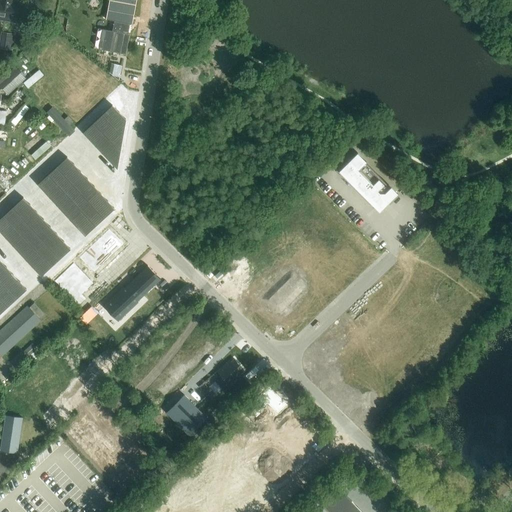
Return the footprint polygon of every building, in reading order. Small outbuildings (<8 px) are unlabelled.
[(0,0),(0,20),(16,23),(19,3),(12,2),(12,0),(0,0)] [(28,25),(30,14),(19,12),(18,23),(28,25)] [(15,34),(2,31),(0,40),(0,48),(15,51),(16,45),(13,44),(15,34)] [(31,46),(22,53),(28,60),(37,52),(31,46)] [(121,73),(122,67),(112,65),(110,71),(121,73)] [(25,78),(14,66),(0,79),(0,87),(7,95),(17,86),(19,88),(23,84),(22,82),(25,78)] [(112,105),(82,132),(117,169),(126,120),(112,105)] [(397,196),(354,151),(335,170),(369,204),(370,202),(376,208),(382,208),(387,203),(389,204),(397,196)] [(66,157),(37,184),(84,236),(114,208),(66,157)] [(23,197),(0,217),(0,231),(40,276),(70,249),(23,197)] [(109,229),(79,256),(93,271),(123,244),(109,229)] [(0,260),(0,313),(26,289),(0,260)] [(119,322),(125,315),(125,314),(130,309),(137,303),(138,304),(139,303),(138,302),(160,281),(147,266),(124,287),(123,286),(122,287),(123,288),(106,304),(105,303),(103,305),(104,306),(119,322)] [(34,302),(28,307),(39,318),(44,313),(34,302)] [(27,305),(0,330),(0,357),(6,352),(41,320),(39,318),(28,307),(27,305)] [(196,327),(140,385),(158,403),(215,345),(196,327)] [(38,357),(34,352),(37,349),(32,343),(23,351),(28,357),(26,358),(31,363),(38,357)] [(333,379),(355,402),(385,374),(363,350),(333,379)] [(221,376),(215,381),(221,389),(227,384),(229,386),(241,375),(240,374),(244,370),(234,359),(230,362),(229,360),(217,371),(221,376)] [(19,374),(28,366),(24,362),(20,366),(20,367),(16,371),(19,374)] [(118,409),(133,394),(119,379),(104,394),(118,409)] [(132,424),(147,409),(133,394),(118,409),(132,424)] [(189,436),(206,418),(183,395),(165,412),(189,436)] [(146,438),(161,423),(147,409),(132,424),(146,438)] [(6,415),(0,450),(17,453),(23,418),(6,415)] [(79,446),(95,431),(81,416),(65,431),(79,446)] [(160,453),(175,438),(161,423),(146,438),(160,453)] [(93,461),(109,446),(95,431),(79,446),(93,461)] [(273,462),(249,439),(239,449),(262,472),(273,462)] [(107,475),(122,460),(109,446),(93,461),(107,475)] [(262,472),(239,449),(228,460),(252,483),(262,472)] [(121,490),(136,475),(122,460),(107,475),(121,490)] [(252,483),(228,460),(218,470),(242,494),(252,483)] [(190,471),(195,478),(203,473),(198,465),(190,471)] [(242,494),(218,470),(207,481),(231,504),(242,494)] [(223,511),(231,504),(207,481),(197,492),(217,511),(223,511)] [(361,511),(337,486),(320,503),(328,511),(361,511)] [(217,511),(197,492),(187,502),(196,511),(217,511)]
